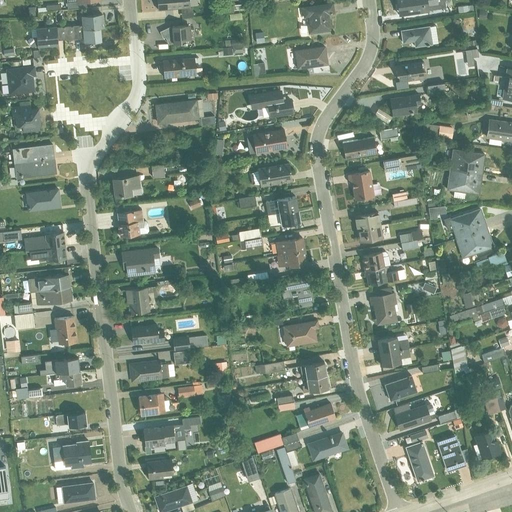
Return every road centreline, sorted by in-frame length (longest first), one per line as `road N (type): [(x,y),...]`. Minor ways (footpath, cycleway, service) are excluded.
road 1 (residential): [(398,511),(354,376),(317,161),(323,124),(371,47),(368,0)]
road 2 (residential): [(129,511),(84,163)]
road 3 (residential): [(135,57),(72,65),(84,163)]
road 4 (residential): [(84,163),(134,97),(135,57)]
